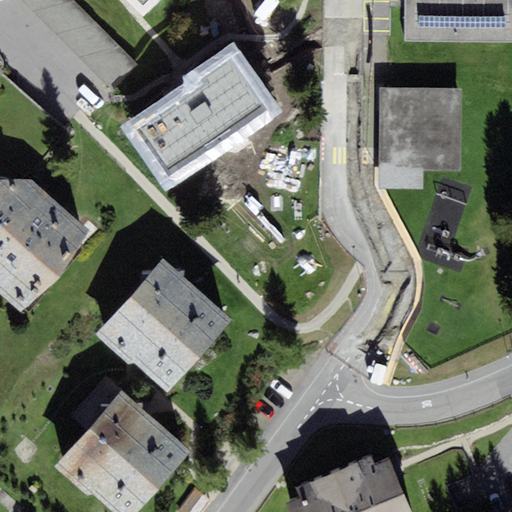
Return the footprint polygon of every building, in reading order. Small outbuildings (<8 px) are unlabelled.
[(139,64),(74,0),(24,0),(27,5),(113,90),(139,64)] [(141,0),(150,8),(158,0),(141,0)] [(511,0),(402,0),(402,39),(511,40),(511,0)] [(123,119),(163,175),(263,103),(224,48),(123,119)] [(457,86),(379,87),(381,171),(458,170),(457,86)] [(0,179),(0,291),(13,303),(85,228),(28,174),(0,179)] [(165,384),(224,317),(158,258),(99,326),(165,384)] [(122,511),(180,448),(116,390),(56,457),(117,511),(122,511)] [(310,488),(282,500),(286,511),(407,511),(384,457),(355,469),(350,457),(305,476),(310,488)]
